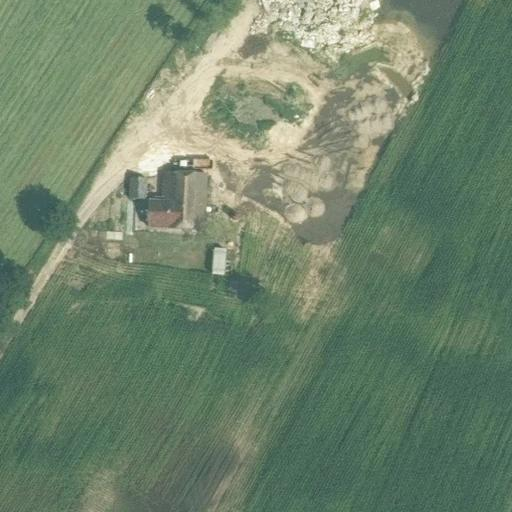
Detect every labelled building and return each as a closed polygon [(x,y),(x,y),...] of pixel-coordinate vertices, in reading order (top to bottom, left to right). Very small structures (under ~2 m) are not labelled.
[(464,146),(511,73),(511,26),(472,0),(464,0),(411,81),(421,88),(411,103),(430,116),(426,122),(464,146)] [(336,228),(394,99),(348,79),(301,184),(276,173),(265,197),(336,228)] [(207,84),(188,129),(153,114),(136,153),(158,162),(163,149),(261,191),(292,120),(207,84)] [(151,202),(150,229),(206,230),(207,176),(163,175),(163,202),(151,202)] [(130,179),(129,200),(147,202),(149,179),(130,179)] [(373,258),(410,275),(420,254),(383,237),(373,258)] [(256,246),(248,278),(277,285),(285,253),(256,246)] [(281,309),(313,324),(338,271),(306,257),(281,309)] [(92,295),(92,275),(59,275),(59,294),(92,295)]
